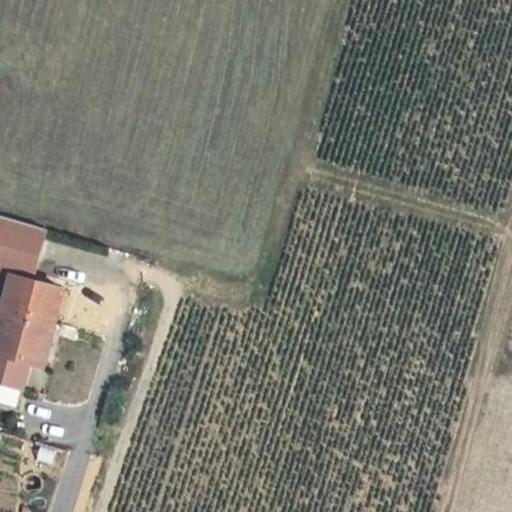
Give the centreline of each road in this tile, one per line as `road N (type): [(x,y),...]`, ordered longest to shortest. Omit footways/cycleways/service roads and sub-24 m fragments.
road 1 (track): [(448,511),(511,261)]
road 2 (unknown): [(70,511),(130,275)]
